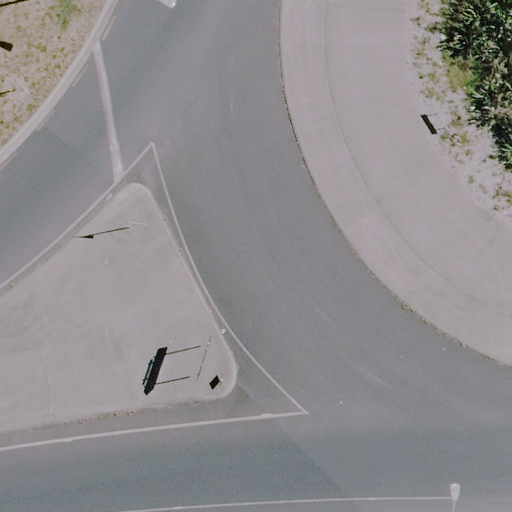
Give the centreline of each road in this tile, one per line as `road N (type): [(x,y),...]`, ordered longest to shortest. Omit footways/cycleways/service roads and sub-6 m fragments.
road 1 (primary): [(473,439),(349,365),(256,255),(201,122),(194,0)]
road 2 (primary): [(473,439),(205,447),(0,489)]
road 3 (primary): [(0,208),(61,159),(177,0)]
